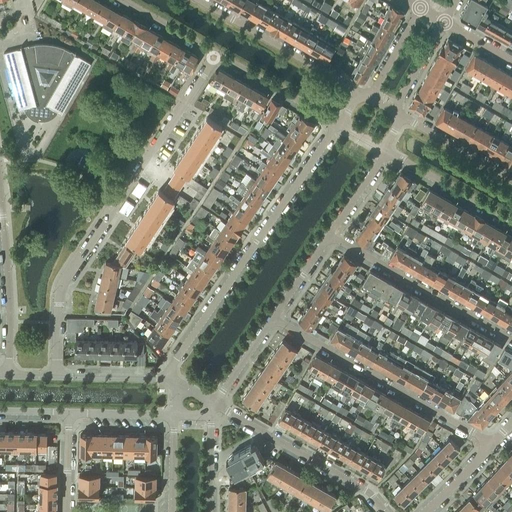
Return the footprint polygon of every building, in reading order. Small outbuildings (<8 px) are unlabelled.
[(84,9),(89,0),(75,0),(73,4),(84,9)] [(94,15),(101,2),(97,0),(89,0),(84,9),(94,15)] [(230,0),(228,4),(238,10),(244,0),(230,0)] [(244,0),(238,10),(248,16),(257,1),(257,0),(244,0)] [(320,8),(322,4),(314,0),(313,0),(312,3),(320,8)] [(332,5),(324,0),(322,4),(320,8),(328,13),(332,5)] [(460,18),(475,26),(486,6),(487,5),(483,3),(477,0),(468,0),(459,15),(460,18)] [(248,16),(257,21),(266,6),(257,1),(248,16)] [(104,21),(112,8),(101,2),(94,15),(104,21)] [(266,26),(274,11),(277,6),(278,5),(275,3),(274,4),(271,9),(266,6),(257,21),(266,26)] [(311,8),(303,3),(300,8),(308,13),(309,11),(311,8)] [(371,6),(366,3),(361,11),(366,14),(371,6)] [(385,14),(399,21),(404,13),(388,3),(386,7),(388,9),(385,14)] [(475,26),(483,31),(490,19),(485,16),(490,9),(486,6),(475,26)] [(104,21),(105,21),(102,26),(103,26),(100,31),(109,36),(111,32),(112,32),(113,29),(122,14),(121,14),(112,8),(104,21)] [(339,12),(333,8),(330,14),(336,18),(339,12)] [(266,26),(274,31),(283,16),(274,11),(266,26)] [(366,14),(361,11),(360,11),(355,19),(363,24),(368,16),(366,14)] [(40,16),(50,22),(52,18),(42,12),(40,16)] [(384,18),(381,23),(395,31),(396,30),(399,24),(397,23),(399,21),(385,14),(381,12),(379,15),(384,18)] [(118,41),(131,18),(122,13),(121,14),(122,14),(113,29),(118,31),(116,34),(118,35),(116,40),(118,41)] [(329,18),(321,13),(317,21),(325,25),(326,24),(329,18)] [(490,19),(483,31),(491,35),(498,23),(495,22),(498,16),(493,13),(490,19)] [(351,17),(346,14),(342,22),(347,24),(351,17)] [(274,31),(283,36),(292,21),(283,16),(274,31)] [(131,38),(139,23),(131,18),(118,41),(121,42),(124,37),(124,38),(126,35),(131,38)] [(337,23),(329,18),(326,24),(334,29),(337,23)] [(283,36),(292,41),(300,26),(292,21),(283,36)] [(361,24),(355,21),(351,28),(357,32),(361,24)] [(139,23),(131,38),(136,41),(135,43),(138,45),(148,28),(139,23)] [(346,28),(337,23),(334,29),(333,30),(342,35),(346,28)] [(371,29),(376,32),(391,40),(395,31),(381,23),(379,27),(374,24),(371,29)] [(491,35),(499,40),(506,28),(498,23),(491,35)] [(292,41),(300,46),(309,31),(300,26),(292,41)] [(300,46),(309,51),(318,36),(313,33),(316,29),(312,26),(309,31),(300,46)] [(148,47),(156,33),(148,28),(138,45),(135,50),(139,53),(142,48),(144,45),(148,47)] [(499,40),(507,44),(511,35),(511,31),(506,28),(499,40)] [(376,32),(372,40),(386,48),(391,40),(376,32)] [(149,59),(152,60),(165,37),(156,33),(148,47),(153,50),(151,53),(152,54),(149,59)] [(309,51),(318,56),(327,41),(318,36),(309,51)] [(160,54),(165,57),(174,42),(165,37),(152,60),(155,62),(158,57),(159,57),(160,54)] [(351,40),(346,37),(341,44),(347,47),(351,40)] [(448,39),(443,47),(458,55),(462,48),(448,39)] [(372,40),(367,49),(381,57),(386,48),(372,40)] [(327,41),(318,56),(327,61),(335,46),(327,41)] [(165,57),(174,62),(182,47),(174,42),(165,57)] [(36,116),(38,117),(37,119),(38,120),(40,120),(41,120),(43,120),(45,120),(46,120),(48,119),(49,119),(51,118),(52,117),(53,116),(54,115),(56,114),(57,113),(57,112),(60,113),(64,106),(65,106),(90,63),(75,54),(76,52),(75,52),(74,54),(70,51),(66,49),(62,47),(57,46),(52,45),(47,44),(42,44),(38,44),(33,45),(28,46),(21,48),(21,46),(20,46),(21,48),(4,52),(17,101),(18,101),(20,109),(28,107),(28,108),(29,109),(29,110),(30,111),(31,112),(32,113),(33,114),(34,115),(35,116),(36,116)] [(110,50),(103,46),(101,51),(108,55),(110,50)] [(362,57),(361,57),(376,66),(381,57),(367,49),(362,46),(359,50),(364,53),(362,57)] [(182,47),(174,62),(172,65),(169,70),(173,72),(177,64),(182,67),(191,52),(182,47)] [(339,47),(335,54),(341,57),(345,50),(339,47)] [(441,48),(437,54),(453,64),(458,55),(443,47),(442,49),(441,48)] [(464,54),(461,58),(466,61),(471,53),(465,49),(463,53),(464,54)] [(191,52),(182,67),(187,69),(185,72),(186,73),(183,77),(186,79),(191,72),(197,61),(195,59),(197,56),(195,55),(191,52)] [(438,56),(434,63),(449,72),(453,64),(437,54),(437,55),(438,56)] [(465,69),(473,74),(482,59),(474,54),(465,69)] [(355,65),(369,73),(370,71),(372,72),(375,67),(376,66),(361,57),(359,62),(354,59),(352,63),(355,65)] [(473,74),(481,78),(490,63),(482,59),(473,74)] [(137,64),(130,60),(126,66),(134,70),(137,64)] [(449,72),(434,63),(427,74),(435,78),(436,76),(444,80),(449,72)] [(481,78),(489,83),(498,68),(490,63),(481,78)] [(369,73),(355,65),(352,70),(350,69),(348,73),(364,82),(369,73)] [(489,83),(497,87),(506,73),(498,68),(489,83)] [(215,92),(217,87),(226,72),(219,69),(217,72),(215,71),(209,82),(208,82),(205,86),(215,92)] [(217,87),(226,92),(234,77),(226,72),(217,87)] [(497,87),(505,92),(511,80),(511,76),(506,73),(497,87)] [(444,89),(440,87),(444,80),(436,76),(435,78),(427,74),(423,82),(438,91),(441,93),(444,89)] [(226,92),(234,97),(242,82),(234,77),(226,92)] [(167,89),(171,83),(165,79),(161,85),(167,89)] [(238,109),(239,107),(251,87),(242,82),(234,97),(239,100),(235,107),(238,109)] [(438,91),(423,82),(418,90),(417,89),(417,90),(433,99),(435,95),(439,97),(441,93),(438,91)] [(169,90),(175,94),(178,90),(172,85),(169,90)] [(245,103),(251,106),(259,92),(251,87),(239,107),(243,109),(245,103)] [(414,97),(413,99),(428,107),(433,99),(417,90),(413,96),(414,97)] [(259,92),(251,106),(255,109),(251,117),(255,119),(268,97),(259,92)] [(194,105),(204,111),(210,101),(203,98),(201,102),(197,99),(194,105)] [(254,126),(259,129),(266,116),(271,119),(280,104),(271,99),(265,110),(264,109),(258,119),(254,126)] [(428,107),(413,99),(409,107),(423,115),(428,107)] [(507,108),(499,104),(495,109),(504,114),(507,108)] [(217,110),(211,107),(208,111),(214,115),(217,110)] [(435,122),(443,126),(451,111),(443,107),(435,122)] [(216,117),(222,120),(224,116),(225,114),(219,111),(216,117)] [(443,126),(451,131),(460,116),(451,111),(443,126)] [(297,118),(294,123),(308,132),(314,124),(301,116),(299,115),(297,114),(295,117),(297,118)] [(451,131),(459,136),(468,121),(460,116),(451,131)] [(197,131),(212,141),(221,126),(207,117),(197,131)] [(240,125),(233,121),(230,125),(237,129),(240,125)] [(459,136),(467,140),(476,125),(468,121),(459,136)] [(244,134),(247,130),(249,127),(242,123),(240,125),(237,130),(244,134)] [(294,123),(288,131),(302,140),(308,132),(294,123)] [(467,140),(475,145),(484,130),(476,125),(467,140)] [(266,127),(261,135),(265,138),(271,130),(268,128),(266,127)] [(272,131),(283,139),(297,149),(302,140),(288,131),(285,135),(274,128),(272,131)] [(475,145),(483,150),(492,135),(484,130),(475,145)] [(190,141),(205,151),(212,141),(197,131),(190,141)] [(258,138),(250,133),(247,137),(255,143),(258,138)] [(483,150),(492,154),(500,139),(492,135),(483,150)] [(283,139),(277,147),(291,157),(297,149),(283,139)] [(492,154),(500,159),(508,144),(500,139),(492,154)] [(183,152),(198,162),(205,151),(190,141),(183,152)] [(267,152),(272,155),(286,165),(291,157),(277,147),(273,144),(267,152)] [(502,162),(507,165),(511,155),(511,146),(508,144),(500,159),(503,161),(502,162)] [(270,158),(266,163),(280,173),(286,165),(272,155),(267,152),(262,149),(260,152),(270,158)] [(174,166),(177,169),(188,176),(198,162),(183,152),(174,166)] [(257,169),(261,171),(274,181),(280,173),(266,163),(262,160),(257,169)] [(184,181),(185,182),(188,176),(177,169),(174,173),(184,181)] [(261,171),(255,179),(269,189),(274,181),(261,171)] [(400,172),(395,179),(410,189),(412,185),(415,186),(417,182),(412,179),(406,176),(400,172)] [(181,186),(184,181),(174,173),(170,179),(181,186)] [(188,176),(185,182),(198,191),(195,195),(200,199),(207,189),(188,176)] [(255,179),(252,184),(242,178),(240,181),(242,182),(249,187),(263,197),(269,189),(255,179)] [(388,186),(403,196),(408,188),(409,189),(410,189),(395,179),(394,181),(392,181),(389,186),(388,186)] [(169,181),(165,186),(176,194),(176,193),(179,188),(169,181)] [(247,191),(244,195),(258,205),(263,197),(249,187),(242,182),(239,185),(247,191)] [(165,186),(162,191),(173,199),(177,194),(176,193),(176,194),(165,186)] [(388,186),(382,194),(397,203),(402,196),(403,196),(388,186)] [(221,191),(214,187),(203,203),(210,207),(221,191)] [(159,189),(149,204),(164,214),(173,199),(162,191),(159,189)] [(422,212),(425,206),(429,209),(438,194),(429,189),(418,209),(422,212)] [(177,194),(173,199),(192,212),(199,201),(193,198),(190,202),(177,194)] [(229,197),(233,200),(252,213),(258,205),(244,195),(240,201),(231,194),(229,197)] [(390,213),(391,212),(397,216),(403,208),(397,203),(382,194),(376,203),(390,213)] [(431,215),(434,211),(438,214),(446,199),(438,194),(429,209),(427,213),(431,215)] [(438,214),(446,218),(454,204),(446,199),(438,214)] [(252,213),(233,200),(230,204),(236,208),(233,212),(247,221),(252,213)] [(376,203),(370,213),(384,222),(390,213),(376,203)] [(149,204),(142,214),(157,224),(164,214),(149,204)] [(446,218),(444,222),(447,224),(449,220),(455,223),(463,209),(454,204),(446,218)] [(208,210),(201,205),(196,214),(203,219),(208,210)] [(459,226),(457,230),(461,232),(463,228),(471,213),(463,209),(455,223),(459,226)] [(247,221),(233,212),(226,221),(240,231),(247,221)] [(384,222),(370,213),(364,221),(378,230),(382,225),(391,232),(394,229),(384,222)] [(471,213),(463,228),(461,232),(464,234),(466,230),(471,233),(479,218),(471,213)] [(142,214),(135,225),(150,235),(157,224),(142,214)] [(203,219),(196,214),(191,220),(199,225),(203,219)] [(417,226),(420,221),(413,217),(410,222),(410,223),(417,227),(417,226)] [(479,218),(471,233),(475,235),(471,242),(475,245),(477,242),(488,223),(479,218)] [(220,230),(234,240),(240,231),(226,221),(220,230)] [(362,228),(360,230),(375,239),(374,238),(379,230),(378,230),(364,221),(364,222),(360,227),(362,228)] [(424,223),(421,228),(421,229),(427,232),(430,227),(424,223)] [(480,244),(483,240),(487,242),(496,228),(488,223),(477,242),(480,244)] [(125,239),(127,240),(138,248),(140,249),(150,235),(135,225),(125,239)] [(234,240),(220,230),(215,227),(209,235),(212,237),(214,238),(228,248),(234,240)] [(430,227),(427,232),(435,237),(438,232),(430,227)] [(496,228),(487,242),(492,245),(487,253),(491,255),(496,247),(504,232),(496,228)] [(375,239),(360,230),(355,238),(361,243),(361,242),(368,247),(368,246),(372,249),(374,245),(372,244),(375,239)] [(435,237),(444,242),(447,237),(438,232),(435,237)] [(496,254),(499,249),(504,252),(511,237),(511,236),(504,232),(496,247),(493,252),(496,254)] [(398,263),(406,250),(408,246),(412,239),(408,237),(404,245),(403,245),(401,248),(397,246),(390,259),(398,263)] [(209,246),(223,256),(228,248),(214,238),(209,246)] [(127,240),(112,263),(120,265),(125,267),(138,248),(127,240)] [(430,245),(439,250),(442,245),(433,240),(430,245)] [(381,244),(386,247),(390,250),(393,247),(388,244),(383,241),(381,244)] [(209,246),(206,251),(198,245),(195,249),(197,250),(217,264),(223,256),(209,246)] [(442,245),(439,250),(447,255),(450,250),(442,245)] [(406,268),(414,255),(416,251),(408,246),(406,250),(398,263),(406,268)] [(390,250),(386,247),(382,254),(388,258),(392,251),(390,250)] [(415,273),(422,260),(426,252),(428,250),(424,248),(418,258),(414,255),(406,268),(415,273)] [(192,258),(212,272),(217,264),(197,250),(192,258)] [(415,273),(423,277),(430,265),(435,257),(426,252),(422,260),(415,273)] [(343,255),(338,262),(351,271),(351,272),(355,267),(357,269),(360,265),(355,262),(349,259),(343,255)] [(187,266),(207,280),(212,272),(192,258),(187,266)] [(105,262),(103,273),(117,276),(120,265),(112,263),(105,262)] [(335,263),(331,269),(346,279),(351,271),(338,262),(337,264),(335,263)] [(187,266),(185,264),(182,267),(191,273),(187,278),(201,288),(207,280),(187,266)] [(430,265),(423,277),(431,282),(440,267),(436,264),(435,267),(430,265)] [(498,266),(495,271),(502,274),(504,269),(498,266)] [(447,274),(443,272),(444,269),(440,267),(431,282),(439,287),(447,274)] [(456,296),(464,284),(467,278),(462,276),(466,269),(462,267),(457,276),(448,292),(456,296)] [(331,269),(326,277),(340,286),(349,293),(352,289),(346,286),(342,283),(345,279),(346,279),(331,269)] [(369,292),(371,288),(379,275),(370,270),(363,283),(361,287),(369,292)] [(103,273),(100,284),(115,287),(117,276),(103,273)] [(447,274),(439,287),(448,292),(457,276),(453,274),(451,276),(447,274)] [(371,288),(379,293),(387,280),(379,275),(371,288)] [(340,286),(326,277),(319,286),(333,296),(340,286)] [(179,284),(196,296),(201,288),(187,278),(184,283),(181,281),(179,284)] [(464,284),(456,296),(464,301),(475,283),(476,282),(471,279),(467,286),(464,284)] [(395,285),(387,280),(379,293),(384,296),(383,298),(386,300),(395,285)] [(473,306),(480,293),(483,287),(475,283),(464,301),(473,306)] [(100,284),(98,295),(112,299),(115,287),(100,284)] [(176,294),(190,303),(196,296),(179,284),(177,287),(180,289),(176,294)] [(389,302),(391,299),(396,302),(403,289),(395,285),(386,300),(389,302)] [(154,290),(147,286),(143,293),(149,298),(154,290)] [(319,286),(313,295),(327,305),(331,308),(333,305),(336,301),(332,298),(333,296),(319,286)] [(402,309),(404,307),(411,294),(403,289),(396,302),(399,304),(398,307),(402,309)] [(473,306),(481,311),(490,295),(491,293),(487,290),(484,295),(480,293),(473,306)] [(149,298),(143,293),(137,302),(143,306),(145,307),(150,299),(149,298)] [(176,294),(171,302),(185,311),(190,303),(176,294)] [(411,294),(404,307),(402,309),(406,311),(407,309),(412,311),(419,298),(411,294)] [(496,302),(489,315),(497,320),(506,304),(511,296),(508,294),(503,303),(502,302),(500,305),(496,302)] [(112,299),(98,295),(95,306),(110,310),(112,299)] [(307,303),(308,304),(322,313),(325,308),(329,311),(331,308),(327,305),(313,295),(307,303)] [(481,311),(489,315),(496,302),(492,300),(494,297),(490,295),(481,311)] [(363,303),(354,298),(351,303),(360,308),(363,303)] [(419,319),(420,316),(428,303),(419,298),(412,311),(417,314),(415,317),(419,319)] [(143,306),(137,302),(131,310),(138,315),(143,306)] [(171,302),(165,310),(179,319),(185,311),(171,302)] [(371,308),(363,303),(360,308),(368,313),(371,308)] [(420,316),(428,321),(436,308),(428,303),(420,316)] [(305,311),(304,312),(317,321),(322,313),(308,304),(304,310),(305,311)] [(505,325),(511,313),(511,307),(507,304),(507,305),(506,304),(497,320),(505,325)] [(434,330),(437,325),(444,313),(436,308),(428,321),(426,325),(434,330)] [(154,309),(152,312),(174,327),(179,319),(165,310),(163,314),(160,312),(159,313),(154,309)] [(376,317),(379,312),(373,309),(370,314),(376,317)] [(135,327),(138,323),(141,318),(138,315),(131,310),(127,316),(129,317),(125,320),(132,329),(135,327)] [(366,316),(358,311),(355,316),(364,321),(366,316)] [(157,321),(154,326),(168,335),(174,327),(152,312),(150,315),(155,318),(155,320),(157,321)] [(317,321),(304,312),(298,321),(305,325),(312,329),(314,331),(317,328),(314,326),(317,321)] [(387,316),(382,313),(379,318),(384,321),(387,316)] [(437,325),(445,330),(452,317),(444,313),(437,325)] [(374,320),(366,316),(364,321),(363,322),(370,326),(371,325),(374,320)] [(393,319),(387,316),(384,322),(390,325),(393,319)] [(404,321),(397,317),(392,327),(399,331),(404,321)] [(460,322),(452,317),(445,330),(442,335),(450,339),(451,337),(460,322)] [(88,326),(88,319),(67,318),(67,331),(76,331),(82,331),(83,325),(88,326)] [(383,325),(374,320),(371,325),(380,330),(383,325)] [(330,340),(339,344),(346,331),(350,324),(347,322),(342,329),(338,327),(330,340)] [(455,339),(456,337),(461,340),(468,327),(460,322),(451,337),(455,339)] [(339,344),(347,349),(354,336),(359,328),(350,324),(346,331),(339,344)] [(412,330),(404,325),(401,331),(409,336),(412,331),(412,330)] [(168,335),(154,326),(147,336),(161,346),(168,335)] [(466,350),(468,347),(469,344),(477,331),(468,327),(461,340),(458,345),(466,350)] [(347,349),(355,354),(362,341),(367,333),(359,328),(354,336),(347,349)] [(399,335),(392,331),(389,337),(396,341),(396,339),(399,335)] [(420,335),(412,331),(409,336),(417,341),(420,335)] [(477,331),(469,344),(468,347),(472,349),(473,347),(477,349),(485,336),(477,331)] [(370,345),(367,343),(371,335),(367,333),(362,341),(355,354),(363,359),(370,345)] [(429,338),(421,334),(420,335),(417,341),(425,345),(427,341),(429,338)] [(407,339),(399,335),(396,339),(404,344),(407,339)] [(484,356),(485,354),(493,341),(485,336),(477,349),(481,351),(480,354),(484,356)] [(271,372),(278,377),(296,349),(282,339),(262,369),(261,371),(268,375),(271,372)] [(415,344),(407,339),(404,344),(413,349),(415,344)] [(75,356),(88,356),(88,340),(76,340),(75,356)] [(88,356),(100,356),(100,340),(88,340),(88,356)] [(100,356),(112,357),(112,341),(100,340),(100,356)] [(112,357),(124,357),(124,341),(112,341),(112,357)] [(124,341),(124,357),(136,357),(136,356),(143,356),(143,344),(136,343),(136,342),(124,341)] [(371,363),(379,350),(383,343),(379,341),(375,348),(370,345),(363,359),(371,363)] [(436,346),(427,341),(425,345),(433,350),(436,346)] [(491,364),(494,359),(501,346),(493,341),(485,354),(484,356),(483,359),(491,364)] [(379,350),(371,363),(380,368),(387,355),(383,353),(384,350),(380,348),(383,343),(379,350)] [(444,349),(436,345),(436,346),(433,350),(440,355),(444,349)] [(511,367),(511,369),(506,377),(511,382),(511,352),(505,348),(498,359),(511,367)] [(431,354),(423,349),(420,354),(429,359),(431,354)] [(452,354),(444,349),(440,355),(449,360),(452,355),(452,354)] [(380,368),(388,373),(395,359),(398,355),(390,350),(387,355),(380,368)] [(311,375),(314,377),(324,359),(316,355),(309,367),(314,369),(311,375)] [(388,373),(396,377),(404,364),(406,360),(398,355),(395,359),(388,373)] [(460,360),(452,355),(449,360),(458,364),(460,360)] [(448,363),(439,358),(437,362),(436,365),(444,369),(448,363)] [(323,381),(326,376),(332,364),(324,359),(314,377),(323,381)] [(469,364),(460,359),(460,360),(458,364),(466,369),(469,364)] [(396,377),(404,382),(412,369),(415,364),(406,360),(404,364),(396,377)] [(323,381),(330,386),(340,368),(332,364),(326,376),(323,381)] [(404,382),(412,387),(423,369),(415,364),(412,369),(404,382)] [(477,369),(469,364),(466,369),(474,374),(477,369)] [(464,372),(456,367),(454,371),(453,374),(461,378),(464,372)] [(337,383),(342,385),(349,373),(340,368),(330,386),(327,391),(331,393),(337,383)] [(486,372),(477,368),(477,369),(474,374),(482,378),(486,372)] [(412,387),(420,391),(431,374),(423,369),(412,387)] [(242,398),(256,408),(277,378),(278,377),(271,372),(268,375),(261,371),(242,398)] [(488,378),(491,381),(496,376),(491,371),(488,378)] [(340,399),(344,401),(357,378),(349,373),(342,385),(346,388),(340,399)] [(420,391),(429,396),(436,383),(432,381),(435,376),(431,374),(420,391)] [(496,386),(508,397),(511,393),(511,382),(506,377),(497,386),(496,386)] [(353,392),(358,395),(365,382),(357,378),(344,401),(347,403),(353,392)] [(297,388),(305,392),(308,387),(300,382),(297,388)] [(356,408),(360,410),(373,387),(365,382),(358,395),(363,397),(356,408)] [(437,401),(444,388),(447,383),(446,382),(444,384),(442,383),(440,386),(436,383),(429,396),(437,401)] [(473,382),(470,386),(469,389),(474,392),(478,385),(473,382)] [(452,393),(448,390),(451,385),(447,383),(444,388),(437,401),(445,406),(452,393)] [(496,386),(489,393),(502,404),(508,397),(496,386)] [(314,390),(308,387),(305,392),(311,396),(314,390)] [(367,406),(371,408),(374,404),(381,392),(373,387),(360,410),(364,412),(367,406)] [(452,393),(445,406),(453,410),(460,397),(457,395),(458,393),(454,390),(452,393)] [(376,412),(379,414),(389,396),(381,392),(374,404),(371,409),(376,411),(376,412)] [(467,392),(465,396),(470,400),(473,403),(476,400),(467,392)] [(489,393),(483,400),(495,411),(502,404),(489,393)] [(386,410),(390,413),(397,401),(389,396),(379,414),(383,415),(386,410)] [(470,400),(465,396),(456,412),(461,415),(465,408),(470,400)] [(322,402),(330,406),(332,402),(324,397),(322,402)] [(470,400),(465,408),(471,413),(467,418),(480,425),(483,425),(489,418),(477,407),(473,403),(470,400)] [(483,400),(477,407),(489,418),(495,411),(483,400)] [(393,427),(396,423),(405,406),(397,401),(390,413),(395,416),(392,421),(389,425),(393,427)] [(340,406),(332,402),(330,406),(338,411),(340,406)] [(338,411),(346,416),(349,410),(341,405),(340,406),(338,411)] [(404,427),(407,422),(414,410),(405,406),(396,423),(399,425),(399,424),(404,427)] [(278,421),(288,426),(297,412),(293,410),(292,412),(285,409),(278,421)] [(410,436),(412,432),(422,415),(414,410),(407,422),(411,425),(404,438),(407,440),(410,436)] [(288,426),(298,432),(305,420),(299,417),(300,415),(297,412),(288,426)] [(422,415),(412,432),(410,436),(413,438),(415,434),(418,429),(423,432),(430,420),(422,415)] [(362,425),(370,429),(374,423),(366,419),(362,425)] [(298,432),(308,438),(316,424),(313,422),(311,423),(305,420),(298,432)] [(432,422),(428,428),(433,431),(437,423),(433,421),(432,422)] [(346,427),(345,426),(344,429),(351,433),(356,425),(349,422),(346,427)] [(308,438),(319,444),(325,431),(319,428),(321,426),(316,424),(308,438)] [(379,434),(386,439),(390,432),(382,428),(379,434)] [(319,444),(328,449),(336,435),(332,433),(331,435),(325,431),(319,444)] [(11,450),(15,450),(16,432),(6,432),(5,448),(11,448),(11,450)] [(20,449),(25,449),(26,432),(16,432),(15,450),(20,450),(20,449)] [(35,452),(36,433),(26,432),(25,449),(31,449),(31,451),(35,451),(35,452)] [(36,433),(35,452),(40,452),(40,449),(46,449),(46,434),(36,434),(36,433)] [(425,433),(422,440),(426,442),(430,436),(425,433)] [(79,454),(91,454),(91,434),(80,434),(79,454)] [(102,434),(91,434),(91,454),(101,454),(102,434)] [(113,434),(102,434),(101,454),(112,454),(113,434)] [(123,434),(113,434),(112,454),(123,454),(123,434)] [(134,435),(123,434),(123,454),(134,455),(134,435)] [(134,435),(134,455),(145,455),(145,435),(134,435)] [(145,435),(145,455),(156,455),(156,435),(145,435)] [(328,449),(338,455),(345,443),(339,439),(340,437),(336,435),(328,449)] [(450,439),(442,447),(451,457),(460,449),(450,439)] [(338,455),(348,461),(357,447),(353,444),(351,446),(345,443),(338,455)] [(403,448),(410,453),(413,447),(406,443),(403,448)] [(239,451),(254,477),(257,484),(259,487),(267,475),(262,472),(267,475),(275,461),(268,457),(263,460),(255,445),(251,447),(250,445),(239,451)] [(348,461),(358,466),(365,454),(361,452),(362,450),(357,447),(348,461)] [(418,447),(414,452),(418,456),(423,450),(418,447)] [(442,447),(433,455),(443,465),(451,457),(442,447)] [(229,486),(245,487),(257,484),(254,477),(239,451),(228,457),(229,460),(226,462),(234,476),(229,479),(229,486)] [(414,452),(410,457),(413,461),(418,456),(414,452)] [(358,466),(368,472),(377,458),(373,456),(371,458),(365,454),(358,466)] [(433,455),(426,463),(435,473),(443,465),(433,455)] [(377,458),(368,472),(378,478),(386,466),(379,462),(380,460),(377,458)] [(511,462),(507,458),(500,465),(511,476),(511,462)] [(275,460),(275,461),(267,475),(297,492),(306,478),(275,460)] [(404,463),(399,468),(403,472),(408,467),(404,463)] [(426,463),(418,471),(427,481),(435,473),(426,463)] [(506,484),(510,480),(511,481),(511,476),(500,465),(494,472),(506,484)] [(399,468),(394,473),(398,477),(403,472),(399,468)] [(418,471),(410,479),(419,489),(427,481),(418,471)] [(487,479),(500,491),(503,495),(507,491),(503,488),(506,484),(494,472),(487,479)] [(38,480),(38,484),(57,484),(55,484),(56,474),(41,474),(40,480),(38,480)] [(79,474),(79,485),(99,486),(99,475),(79,474)] [(135,476),(135,487),(155,487),(155,476),(135,476)] [(336,495),(306,478),(297,492),(328,510),(336,495)] [(410,479),(402,487),(411,497),(419,489),(410,479)] [(487,479),(480,487),(493,498),(500,491),(487,479)] [(40,489),(40,494),(56,495),(57,484),(38,484),(39,484),(38,489),(40,489)] [(79,485),(78,496),(98,497),(99,486),(79,485)] [(229,486),(227,511),(244,511),(245,487),(229,486)] [(135,487),(135,498),(155,498),(155,487),(135,487)] [(411,497),(402,487),(393,495),(403,505),(411,497)] [(493,498),(480,487),(474,494),(486,506),(489,508),(492,504),(489,502),(493,498)] [(38,500),(38,504),(56,505),(56,495),(40,494),(40,500),(38,500)] [(474,494),(461,506),(466,511),(475,511),(479,509),(481,511),(486,506),(474,494)]
